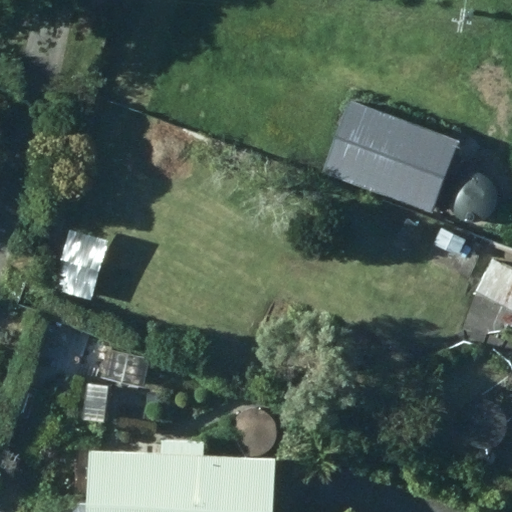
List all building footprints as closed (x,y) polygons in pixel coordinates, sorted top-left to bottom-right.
[(323,176),(434,214),(459,142),(348,102),(323,176)] [(468,282),(482,247),(444,233),(430,268),(468,282)] [(511,270),(492,259),(472,294),(511,316),(511,270)] [(137,386),(144,360),(114,353),(108,380),(137,386)] [(162,459),(88,456),(86,507),(42,504),(41,511),(276,511),(278,463),(200,460),(201,444),(162,443),(162,459)]
